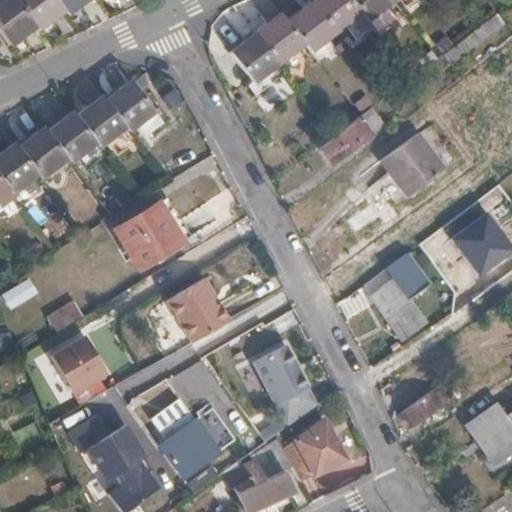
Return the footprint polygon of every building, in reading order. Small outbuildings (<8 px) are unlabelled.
[(0,0),(0,30),(9,42),(34,23),(39,27),(63,8),(66,12),(83,0),(0,0)] [(387,0),(309,0),(284,20),(278,12),(228,52),(250,81),(302,42),(308,49),(358,10),(365,18),(387,0)] [(488,34),(480,26),(444,54),(450,62),(488,34)] [(154,109),(132,81),(107,100),(102,94),(77,114),(74,110),(47,130),(43,126),(19,145),(15,141),(0,152),(0,194),(10,187),(13,190),(38,170),(42,175),(66,156),(69,160),(96,140),(100,144),(126,125),(128,129),(154,109)] [(370,106),(320,143),(332,160),(371,132),(362,121),(374,112),(370,106)] [(445,166),(419,132),(379,162),(405,196),(445,166)] [(387,218),(397,211),(385,192),(348,217),(356,228),(381,211),(387,218)] [(184,239),(158,199),(116,225),(142,266),(184,239)] [(511,250),(483,212),(448,239),(477,276),(511,250)] [(401,255),(364,283),(402,335),(424,319),(393,276),(408,265),(401,255)] [(192,340),(230,318),(203,275),(167,296),(192,340)] [(0,294),(9,309),(37,293),(28,277),(0,292),(0,294)] [(82,313),(74,301),(50,315),(58,328),(82,313)] [(104,373),(85,341),(51,361),(69,393),(104,373)] [(318,404),(283,342),(249,360),(284,423),(318,404)] [(397,412),(400,416),(469,365),(467,363),(397,412)] [(469,365),(400,416),(407,427),(443,401),(441,399),(475,375),(469,365)] [(159,401),(174,394),(166,378),(151,386),(159,401)] [(194,417),(188,408),(181,398),(153,419),(168,439),(161,444),(161,446),(160,448),(153,440),(165,465),(172,460),(181,475),(236,435),(213,403),(194,417)] [(490,460),(511,444),(511,411),(508,415),(499,402),(466,425),(490,460)] [(324,416),(296,437),(313,472),(344,457),(324,416)] [(123,420),(77,449),(97,482),(101,479),(120,510),(157,487),(139,459),(145,455),(123,420)] [(247,511),(292,489),(282,469),(263,478),(254,459),(245,463),(252,477),(235,486),(247,511)] [(175,480),(181,475),(172,460),(165,465),(175,480)]
